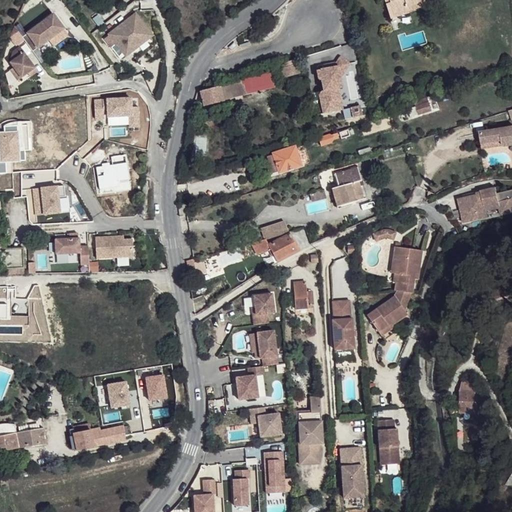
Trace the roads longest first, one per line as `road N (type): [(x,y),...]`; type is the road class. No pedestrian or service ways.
road 1 (residential): [(185,323),(325,242),(409,210),(430,210),(450,235),(413,337)]
road 2 (residential): [(151,511),(183,466),(196,426),(185,323)]
road 3 (unclassified): [(160,119),(138,84),(0,103)]
road 4 (residential): [(185,323),(171,173)]
road 5 (unclassified): [(160,119),(172,45),(157,0)]
